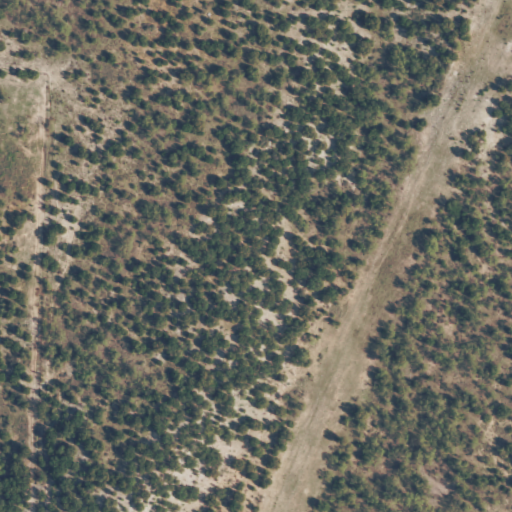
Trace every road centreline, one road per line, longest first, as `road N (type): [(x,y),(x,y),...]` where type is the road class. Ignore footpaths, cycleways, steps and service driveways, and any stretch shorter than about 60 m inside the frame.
road 1 (residential): [(113,95),(108,426),(93,511)]
road 2 (residential): [(0,93),(113,95),(184,0)]
